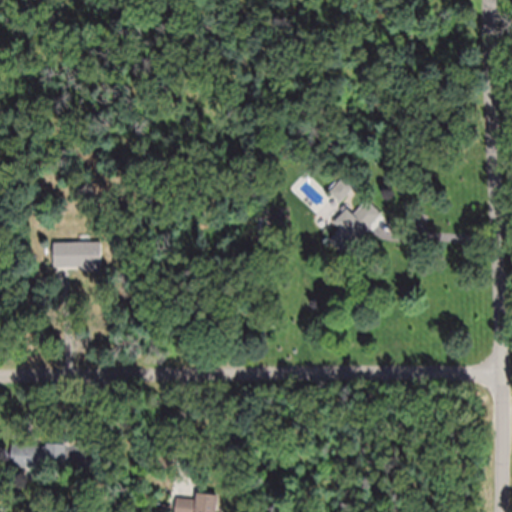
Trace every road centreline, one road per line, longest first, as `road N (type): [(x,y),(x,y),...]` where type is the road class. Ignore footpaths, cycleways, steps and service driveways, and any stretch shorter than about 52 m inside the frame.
road 1 (tertiary): [(500,511),(493,0)]
road 2 (residential): [(0,374),(503,370)]
